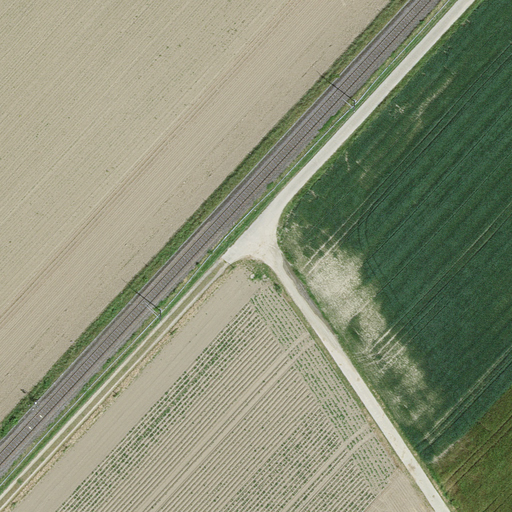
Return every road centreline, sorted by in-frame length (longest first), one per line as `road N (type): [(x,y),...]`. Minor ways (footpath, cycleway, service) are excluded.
road 1 (track): [(469,0),(255,229),(444,511)]
road 2 (track): [(0,505),(255,229)]
